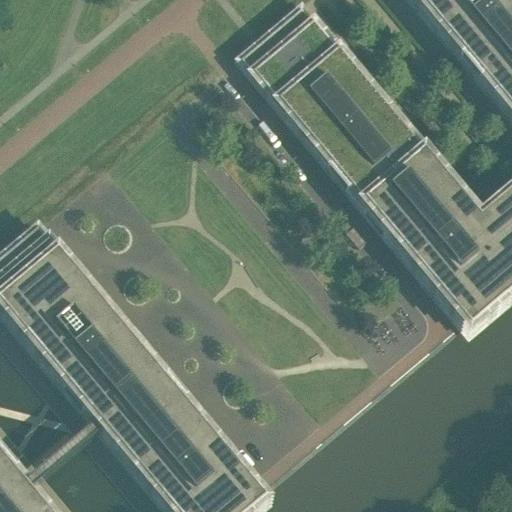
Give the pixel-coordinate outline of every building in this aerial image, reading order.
[(511,3),(509,0),(408,0),(481,87),(479,88),(499,111),(501,110),(511,123),(511,196),(500,207),(502,209),(478,229),(300,17),(241,67),(331,174),(329,176),(347,197),(349,196),(368,219),(366,220),(384,242),(386,240),(468,338),(511,300),(511,3)] [(0,268),(0,315),(67,396),(65,397),(83,419),(85,417),(93,426),(100,434),(165,511),(208,511),(242,484),(181,412),(183,410),(165,389),(163,390),(144,367),(146,366),(128,344),(126,346),(36,239),(0,268)] [(20,487),(27,495),(100,434),(93,426),(20,487)] [(0,511),(41,511),(27,495),(20,487),(12,478),(14,476),(0,459),(0,511)] [(251,511),(260,505),(242,484),(208,511),(251,511)]
